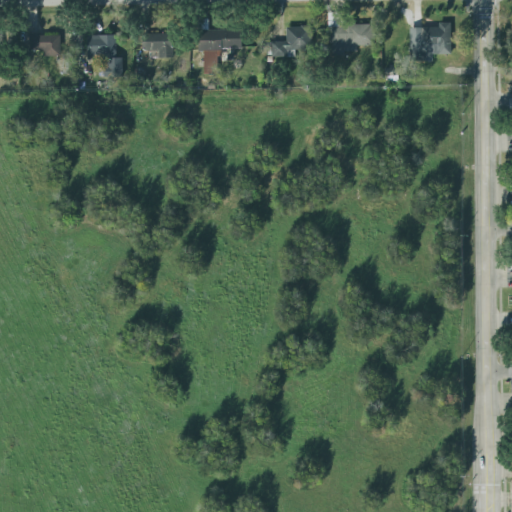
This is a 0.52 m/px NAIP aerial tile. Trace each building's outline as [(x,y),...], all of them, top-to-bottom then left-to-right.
[(345,25),(345,13),(332,13),(332,53),(359,53),(359,46),(377,46),(376,25),(345,25)] [(408,27),(438,27),(438,22),(451,22),(451,53),(433,54),(433,63),(408,63),(408,27)] [(296,57),(296,50),(311,50),(310,27),(287,27),(287,41),(272,42),(273,58),(296,57)] [(199,31),(200,50),(244,49),(243,29),(199,31)] [(175,59),(175,34),(145,33),(145,50),(151,51),(150,58),(175,59)] [(44,50),(45,57),(62,56),(61,34),(31,36),(32,50),(44,50)] [(118,58),(117,35),(88,36),(88,58),(108,58),(108,77),(125,77),(125,58),(118,58)] [(217,75),(217,65),(224,66),(225,52),(206,51),(205,75),(217,75)]
